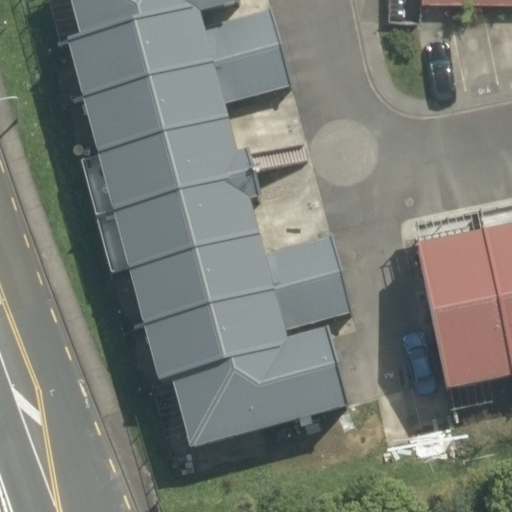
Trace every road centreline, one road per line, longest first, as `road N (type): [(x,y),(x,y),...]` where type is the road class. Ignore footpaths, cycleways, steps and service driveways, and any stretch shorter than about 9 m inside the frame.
road 1 (residential): [(511,166),(389,189),(366,177),(330,107),(319,0)]
road 2 (unknown): [(366,177),(377,417)]
road 3 (secondary): [(54,511),(0,355)]
